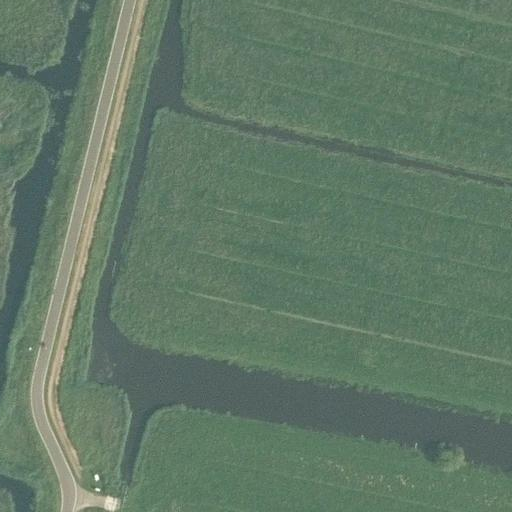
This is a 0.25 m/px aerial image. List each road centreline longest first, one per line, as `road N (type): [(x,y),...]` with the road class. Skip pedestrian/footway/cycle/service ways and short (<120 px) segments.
road 1 (unknown): [(83,511),(90,488),(56,397),(145,0)]
road 2 (track): [(511,510),(273,451),(141,511),(67,493)]
